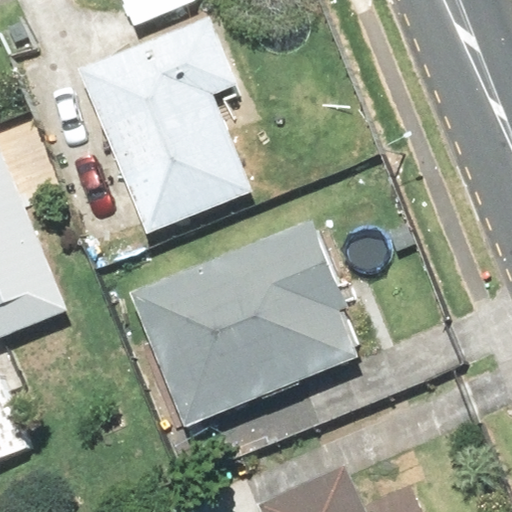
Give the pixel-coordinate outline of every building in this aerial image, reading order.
[(234,16),(102,66),(164,231),(271,191),(235,97),(261,87),(234,16)] [(7,116),(0,119),(0,345),(86,311),(7,116)] [(338,221),(154,295),(207,425),(382,355),(367,318),(376,314),(338,221)] [(0,379),(0,466),(41,450),(11,375),(0,379)] [(387,511),(365,463),(274,504),(277,511),(387,511)]
